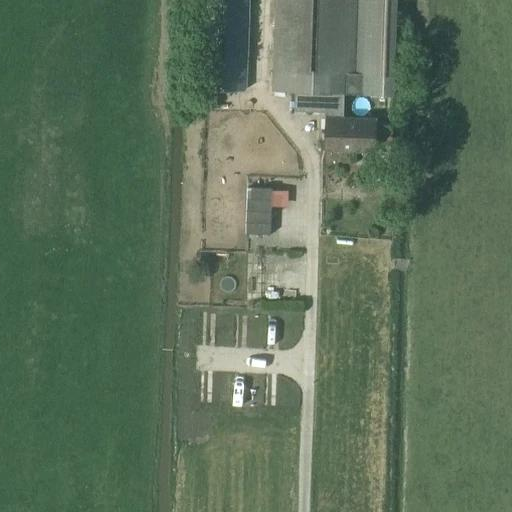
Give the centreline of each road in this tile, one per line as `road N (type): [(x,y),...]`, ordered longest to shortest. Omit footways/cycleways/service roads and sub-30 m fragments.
road 1 (track): [(300,511),(311,165)]
road 2 (track): [(311,165),(268,89),(270,0)]
